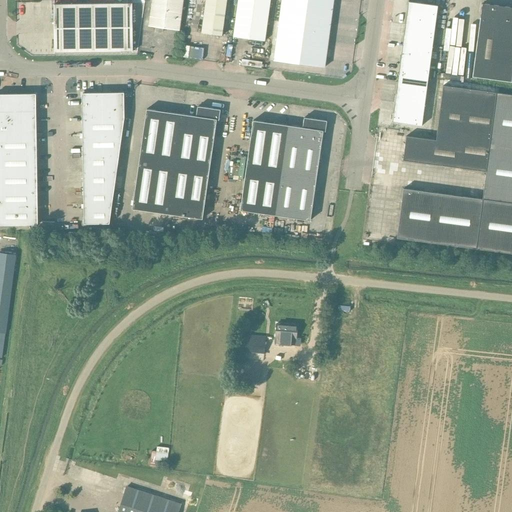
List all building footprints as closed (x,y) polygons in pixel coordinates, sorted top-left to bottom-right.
[(152,0),(150,16),(149,26),(179,31),(181,21),(183,0),(152,0)] [(206,0),(203,23),(201,33),(222,36),(226,0),(206,0)] [(238,0),(233,37),(265,41),(270,0),(238,0)] [(317,32),(329,34),(333,0),(282,0),(279,22),(311,26),(311,28),(317,29),(317,32)] [(409,2),(409,1),(408,1),(405,25),(435,29),(438,6),(409,2)] [(132,4),(54,5),(55,53),(132,52),(132,4)] [(511,7),(482,4),(472,77),(475,77),(492,80),(511,82),(511,81),(511,7)] [(311,26),(279,22),(274,61),(325,68),(329,34),(317,32),(317,29),(311,28),(311,26)] [(435,29),(405,25),(402,44),(432,48),(435,29)] [(244,44),(242,57),(262,59),(264,47),(244,44)] [(402,44),(400,64),(430,67),(432,48),(402,44)] [(430,67),(400,64),(397,83),(427,87),(428,78),(433,79),(434,69),(429,69),(430,67)] [(395,102),(424,106),(427,87),(397,83),(395,102)] [(403,161),(486,172),(496,93),(443,86),(436,140),(406,136),(403,161)] [(96,118),(110,118),(110,93),(96,94),(96,118)] [(123,93),(110,93),(110,118),(124,118),(123,93)] [(397,238),(511,253),(511,94),(496,93),(486,172),(482,199),(403,189),(397,238)] [(0,94),(0,116),(36,115),(36,94),(0,94)] [(83,118),(96,118),(96,94),(82,94),(83,118)] [(424,106),(395,102),(392,123),(393,123),(393,122),(422,126),(424,106)] [(198,107),(196,116),(147,109),(132,209),(202,219),(217,120),(219,120),(220,110),(198,107)] [(0,116),(0,137),(36,136),(36,115),(0,116)] [(83,118),(83,136),(122,135),(124,118),(110,118),(96,118),(83,118)] [(303,128),(253,121),(240,211),(310,221),(323,131),(325,132),(327,121),(304,118),(303,128)] [(122,135),(83,136),(83,154),(119,153),(122,135)] [(36,136),(0,137),(0,154),(37,154),(36,136)] [(83,154),(83,171),(117,171),(119,153),(83,154)] [(37,154),(0,154),(0,172),(37,172),(37,154)] [(117,171),(83,171),(84,189),(114,189),(117,171)] [(0,190),(37,190),(37,172),(0,172),(0,190)] [(84,189),(84,206),(112,206),(114,189),(84,189)] [(0,208),(37,207),(37,190),(0,190),(0,208)] [(109,224),(112,206),(84,206),(84,224),(109,224)] [(0,226),(38,225),(37,207),(0,208),(0,226)] [(277,324),(276,334),(275,343),(283,344),(284,339),(296,340),(297,325),(277,324)] [(243,345),(242,352),(246,352),(249,353),(263,354),(264,354),(265,347),(266,337),(244,335),(243,343),(243,345)] [(156,450),(156,454),(168,455),(168,452),(169,448),(157,447),(156,450)] [(152,454),(151,463),(167,464),(168,455),(156,454),(152,454)] [(178,511),(181,504),(136,490),(127,487),(118,511),(178,511)]
